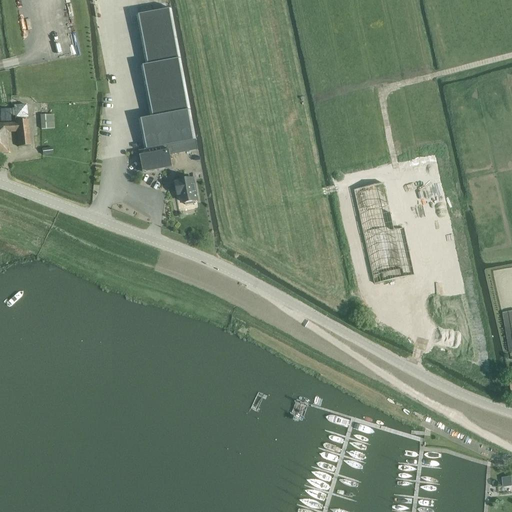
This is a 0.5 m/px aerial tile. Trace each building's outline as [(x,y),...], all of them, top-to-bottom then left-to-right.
[(138,16),(147,65),(176,59),(168,11),(138,16)] [(140,66),(150,119),(186,112),(176,59),(147,65),(140,66)] [(27,105),(14,106),(15,119),(28,118),(27,105)] [(186,112),(150,119),(140,121),(145,152),(192,143),(186,112)] [(39,116),(40,130),(54,129),(54,116),(39,116)] [(31,146),(28,120),(16,121),(16,123),(0,123),(0,154),(9,154),(8,132),(17,132),(18,147),(31,146)] [(192,143),(145,152),(138,153),(141,175),(173,169),(170,154),(193,150),(192,143)] [(340,189),(362,292),(384,288),(385,290),(404,286),(404,289),(445,280),(421,172),(381,180),(382,185),(364,189),(363,184),(340,189)] [(195,178),(181,181),(181,182),(176,183),(178,196),(183,195),(185,204),(186,204),(186,206),(195,204),(194,203),(199,202),(195,178)] [(511,311),(503,313),(506,328),(511,327),(511,311)] [(504,486),(511,485),(511,477),(503,479),(504,486)]
